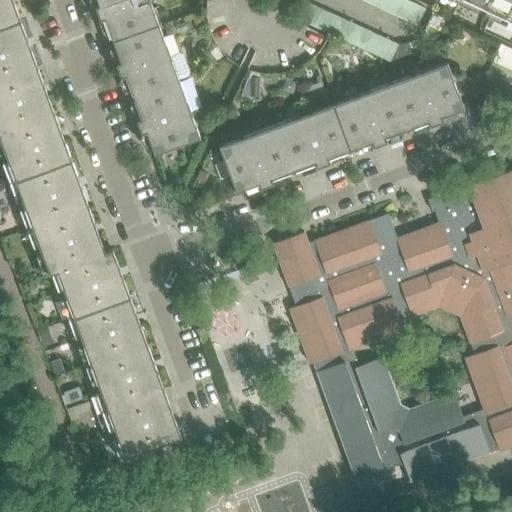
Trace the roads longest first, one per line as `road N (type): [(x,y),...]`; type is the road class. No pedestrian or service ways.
road 1 (residential): [(144,264),(511,135)]
road 2 (residential): [(144,264),(58,0)]
road 3 (residential): [(195,421),(144,264)]
